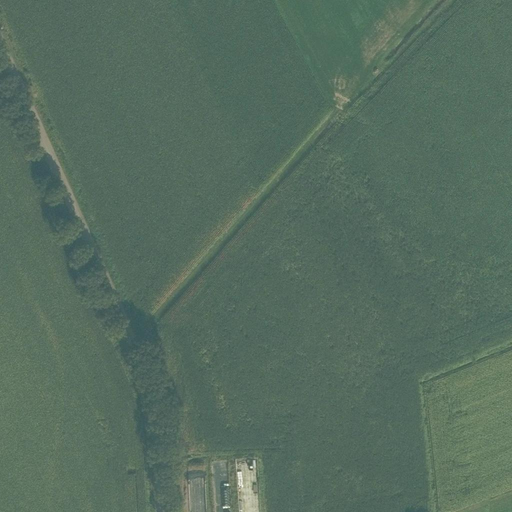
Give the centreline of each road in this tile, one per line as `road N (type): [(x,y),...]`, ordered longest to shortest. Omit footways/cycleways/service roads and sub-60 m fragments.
road 1 (residential): [(160,511),(146,383),(0,43)]
road 2 (track): [(455,0),(135,351)]
